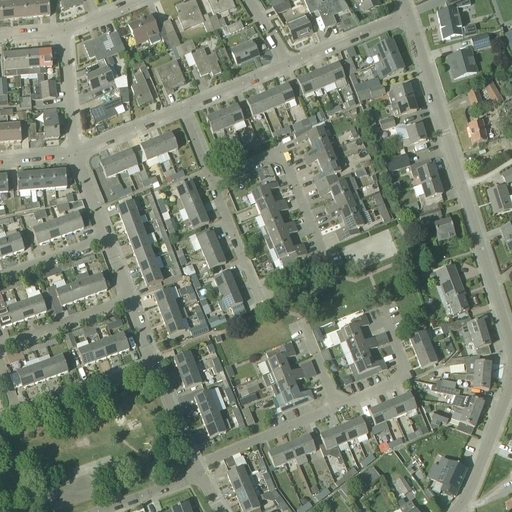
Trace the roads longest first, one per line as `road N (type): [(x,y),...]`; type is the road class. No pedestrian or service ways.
road 1 (residential): [(511,363),(409,17)]
road 2 (residential): [(328,265),(277,150),(209,178)]
road 3 (residential): [(459,511),(511,366)]
road 4 (residential): [(335,407),(408,377),(380,308)]
road 5 (residential): [(193,465),(335,407)]
road 6 (residential): [(14,411),(151,362)]
road 7 (residential): [(0,345),(127,298)]
road 8 (residential): [(287,64),(409,17)]
road 9 (residential): [(259,298),(209,178)]
road 10 (residential): [(75,153),(64,31)]
